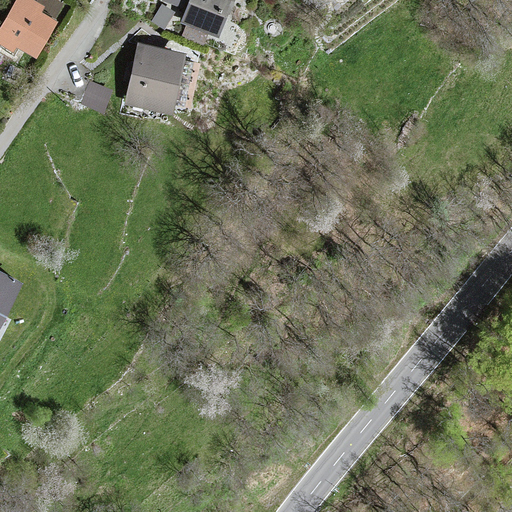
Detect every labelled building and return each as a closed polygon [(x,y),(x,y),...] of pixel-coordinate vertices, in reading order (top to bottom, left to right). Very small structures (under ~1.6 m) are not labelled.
[(44,6),(34,0),(17,0),(0,29),(0,42),(14,50),(18,44),(37,55),(56,22),(40,13),(44,6)] [(166,0),(189,9),(184,22),(219,36),(233,0),(166,0)] [(141,46),(130,102),(172,110),(184,55),(141,46)] [(112,90),(91,82),(83,102),(104,110),(112,90)] [(0,275),(0,323),(20,285),(0,275)]
